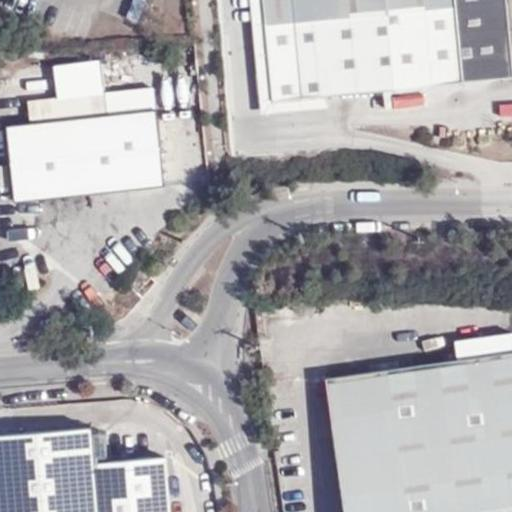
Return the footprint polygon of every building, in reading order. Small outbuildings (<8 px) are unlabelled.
[(254,0),(263,84),(281,82),(272,0),(254,0)] [(504,59),(498,0),(272,0),(281,82),(504,59)] [(511,0),(498,0),(504,59),(281,82),(283,103),(335,98),(511,80),(511,0)] [(281,82),(263,84),(266,117),(335,111),(335,98),(283,103),(281,82)] [(29,100),(29,106),(154,98),(153,87),(29,100)] [(154,98),(29,106),(31,124),(155,112),(154,98)] [(162,185),(155,112),(31,124),(7,127),(15,200),(162,185)] [(152,265),(141,261),(129,282),(147,291),(150,281),(152,265)] [(511,333),(453,338),(454,352),(511,347),(511,333)] [(511,511),(511,355),(327,378),(344,511),(511,511)] [(95,511),(90,427),(0,433),(0,511),(95,511)]
